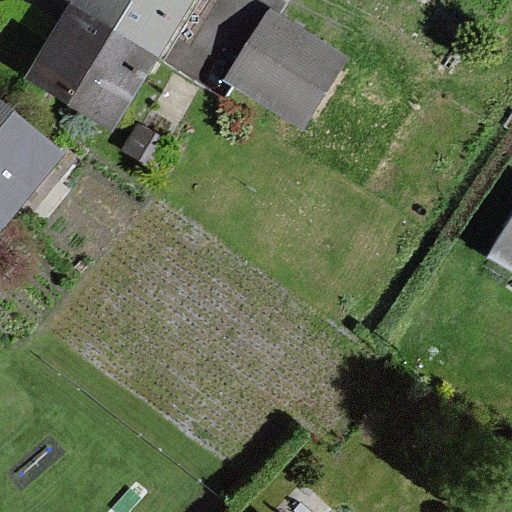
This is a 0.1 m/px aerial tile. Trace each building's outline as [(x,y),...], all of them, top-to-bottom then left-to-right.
[(48,75),(144,131),(221,0),(82,0),(82,1),(94,9),(48,75)] [(362,58),(278,11),(235,91),(311,138),(362,58)] [(91,157),(0,88),(0,225),(23,244),(91,157)] [(144,131),(129,161),(160,179),(181,152),(144,131)] [(511,196),(463,268),(511,298),(511,196)]
